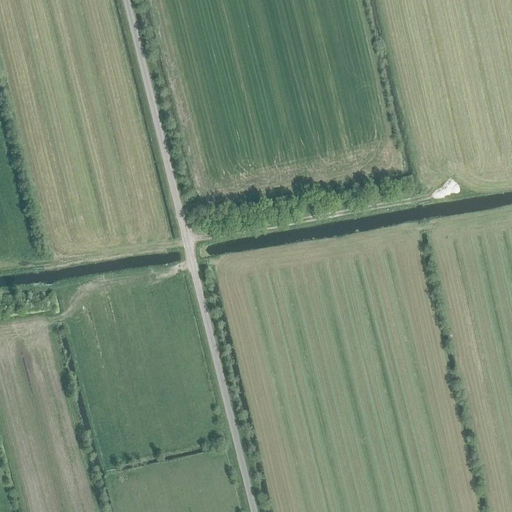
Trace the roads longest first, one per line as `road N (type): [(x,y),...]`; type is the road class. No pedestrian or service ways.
road 1 (unclassified): [(123,0),(252,511)]
road 2 (track): [(184,240),(429,196)]
